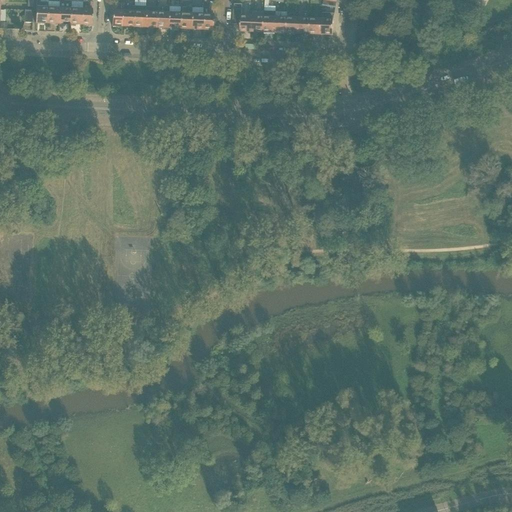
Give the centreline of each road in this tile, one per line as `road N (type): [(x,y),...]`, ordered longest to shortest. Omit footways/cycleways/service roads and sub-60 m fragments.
road 1 (secondary): [(28,106),(261,116)]
road 2 (secondary): [(261,116),(346,116),(399,98)]
road 3 (secondary): [(399,98),(261,116)]
road 4 (residential): [(340,53),(218,51)]
road 5 (residential): [(218,51),(98,47)]
